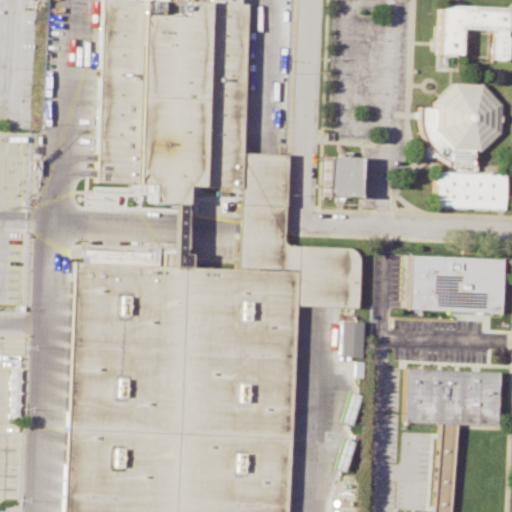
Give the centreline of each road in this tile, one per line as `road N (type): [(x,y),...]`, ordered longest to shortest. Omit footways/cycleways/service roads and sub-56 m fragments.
road 1 (residential): [(384,228),(371,511)]
road 2 (residential): [(311,0),(301,210),(307,219)]
road 3 (residential): [(511,230),(307,219)]
